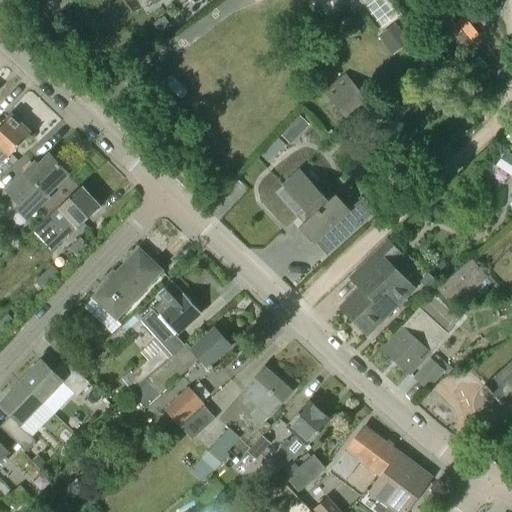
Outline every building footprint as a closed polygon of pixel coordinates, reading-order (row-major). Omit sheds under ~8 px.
[(150,0),(154,6),(162,0),(167,0),(175,10),(190,0),(150,0)] [(162,35),(172,27),(165,17),(154,25),(162,35)] [(409,44),(395,23),(379,35),(393,55),(409,44)] [(370,105),(345,77),(325,93),(345,117),(349,114),(352,118),(353,117),(354,118),(370,105)] [(0,164),(1,166),(30,134),(9,115),(1,124),(0,123),(0,164)] [(301,136),(292,127),(282,136),(292,145),(301,136)] [(418,168),(429,159),(422,151),(411,160),(418,168)] [(49,199),(46,195),(68,174),(66,172),(68,170),(61,163),(59,165),(50,155),(38,167),(35,164),(24,174),(26,176),(23,179),(21,177),(5,192),(18,205),(15,209),(26,221),(49,199)] [(350,211),(335,195),(328,202),(300,171),(282,187),(302,209),(299,211),(307,221),(299,228),(313,244),(350,211)] [(78,229),(100,208),(92,199),(95,196),(87,188),(84,190),(81,188),(59,208),(32,233),(51,252),(77,228),(78,229)] [(414,288),(391,264),(401,254),(388,241),(349,280),(358,288),(339,310),(366,334),(385,313),(387,315),(414,288)] [(115,321),(162,271),(139,249),(92,299),(115,321)] [(453,308),(487,278),(471,259),(437,290),(453,308)] [(61,276),(52,266),(35,280),(44,290),(61,276)] [(164,347),(160,350),(168,360),(187,344),(186,344),(185,345),(177,336),(201,314),(199,312),(200,311),(193,304),(192,304),(183,295),(182,296),(170,282),(157,295),(162,301),(152,310),(140,321),(156,338),(164,347)] [(511,300),(497,305),(500,319),(511,315),(511,300)] [(410,374),(447,333),(420,309),(383,350),(410,374)] [(14,321),(7,314),(0,320),(0,328),(2,331),(14,321)] [(207,368),(231,347),(214,328),(191,349),(187,344),(168,360),(135,388),(136,388),(130,394),(144,409),(199,359),(207,368)] [(73,368),(83,358),(60,336),(50,346),(73,368)] [(135,388),(168,360),(160,350),(127,378),(135,388)] [(54,414),(74,394),(77,397),(89,385),(63,360),(52,372),(40,361),(20,382),(42,404),(54,414)] [(427,389),(443,371),(431,361),(415,378),(427,389)] [(511,364),(486,387),(501,404),(511,394),(511,364)] [(291,392),(264,368),(241,394),(257,408),(250,416),(261,426),(291,392)] [(20,427),(42,404),(20,382),(0,402),(0,404),(11,415),(0,426),(0,427),(26,452),(36,442),(20,427)] [(177,425),(201,403),(189,390),(165,412),(177,425)] [(308,445),(330,421),(308,402),(286,426),(296,435),(289,442),(286,440),(270,458),(253,476),(261,484),(281,467),(283,468),(292,458),(295,460),(307,445),(308,445)] [(191,440),(215,419),(203,406),(179,427),(191,440)] [(398,453),(364,428),(333,469),(346,479),(360,461),(380,476),(398,453)] [(239,440),(228,429),(201,459),(214,471),(228,457),(225,455),(239,440)] [(270,444),(262,437),(248,453),(256,460),(270,444)] [(0,462),(9,454),(0,444),(0,462)] [(398,453),(380,476),(368,492),(388,507),(384,511),(406,511),(431,479),(398,453)] [(46,464),(39,455),(32,461),(40,470),(46,464)] [(299,493),(325,469),(313,455),(286,479),(299,493)] [(31,497),(20,486),(14,492),(25,504),(31,497)] [(25,504),(14,492),(6,500),(18,511),(25,504)] [(315,511),(339,511),(327,498),(314,510),(315,511)] [(244,511),(235,501),(222,511),(244,511)]
